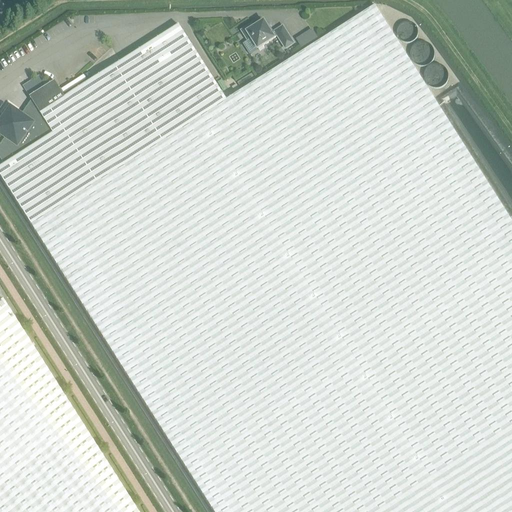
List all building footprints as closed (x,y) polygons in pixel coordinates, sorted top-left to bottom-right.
[(213,511),(511,511),(511,223),(375,8),(226,102),(31,225),(213,511)] [(252,26),(242,32),(248,42),(251,40),(258,50),(278,37),(285,49),(293,44),(283,27),(275,33),(272,35),(264,22),(254,29),(252,26)] [(0,168),(0,177),(31,225),(226,102),(179,27),(65,99),(55,83),(30,99),(31,102),(21,116),(10,108),(0,122),(0,134),(5,139),(0,146),(0,159),(4,166),(0,168)] [(252,74),(237,83),(241,90),(256,81),(252,74)] [(0,301),(0,363),(118,511),(140,511),(3,299),(0,301)] [(0,511),(118,511),(0,363),(0,511)]
